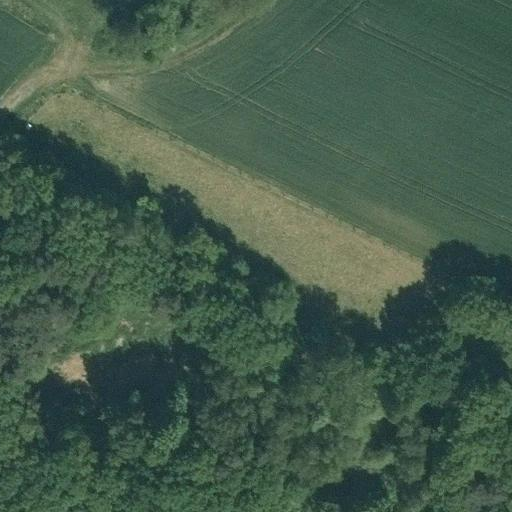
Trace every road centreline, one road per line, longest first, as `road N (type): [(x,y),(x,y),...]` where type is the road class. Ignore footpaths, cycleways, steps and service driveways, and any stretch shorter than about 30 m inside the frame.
road 1 (unclassified): [(260,511),(0,467)]
road 2 (track): [(52,64),(93,71),(174,57),(264,0)]
road 3 (track): [(0,123),(70,40),(63,27),(12,0)]
